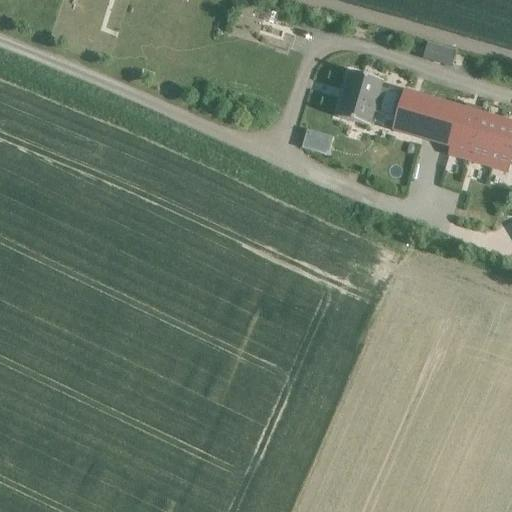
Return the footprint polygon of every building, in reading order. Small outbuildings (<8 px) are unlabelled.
[(350,73),(337,119),(369,128),(374,113),(396,120),(393,132),(450,148),(462,109),(404,93),(403,97),(380,90),(383,83),(350,73)] [(450,148),(448,157),(468,162),(482,115),(462,109),(450,148)] [(482,115),(468,162),(487,168),(501,121),(482,115)] [(511,123),(501,121),(487,168),(507,174),(511,156),(511,123)] [(304,131),(300,145),(310,147),(314,134),(304,131)]
